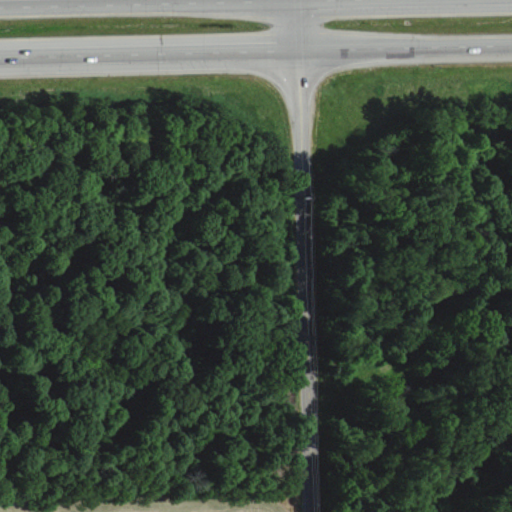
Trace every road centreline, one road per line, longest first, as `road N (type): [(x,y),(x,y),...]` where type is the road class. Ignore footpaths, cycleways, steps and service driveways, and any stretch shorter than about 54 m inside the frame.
road 1 (residential): [(310,511),(296,0)]
road 2 (trunk): [(0,56),(511,43)]
road 3 (trunk): [(212,0),(0,5)]
